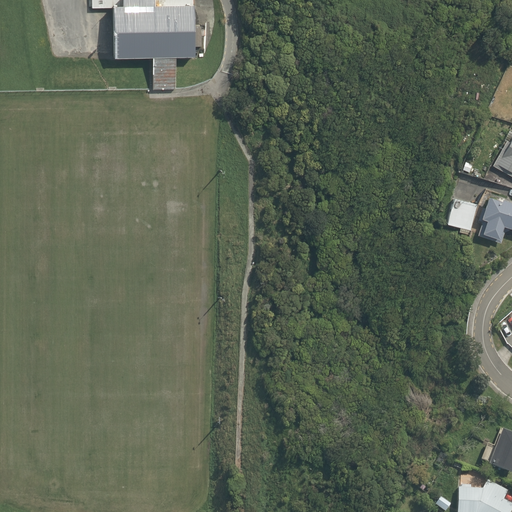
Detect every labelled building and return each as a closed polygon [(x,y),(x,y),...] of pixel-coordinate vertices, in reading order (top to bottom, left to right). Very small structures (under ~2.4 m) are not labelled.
[(92,0),(93,9),(114,8),(115,59),(150,59),(151,59),(153,59),(154,90),(177,90),(176,58),(196,58),(196,47),(202,47),(202,27),(196,27),(195,6),(194,6),(193,0),(92,0)] [(511,141),(511,144),(508,142),(493,167),(511,177),(511,141)] [(511,203),(503,201),(503,203),(490,199),(486,210),(483,209),(479,222),(483,224),(478,237),(501,244),(505,233),(503,233),(504,228),(511,230),(511,203)] [(478,206),(455,200),(448,226),(471,232),(478,206)] [(511,435),(500,432),(489,469),(511,475),(511,435)] [(506,490),(486,480),(482,489),(477,489),(477,473),(459,474),(459,487),(456,487),(455,511),(508,511),(511,507),(511,504),(501,499),(506,490)] [(445,511),(450,504),(439,497),(433,507),(441,511),(445,511)]
